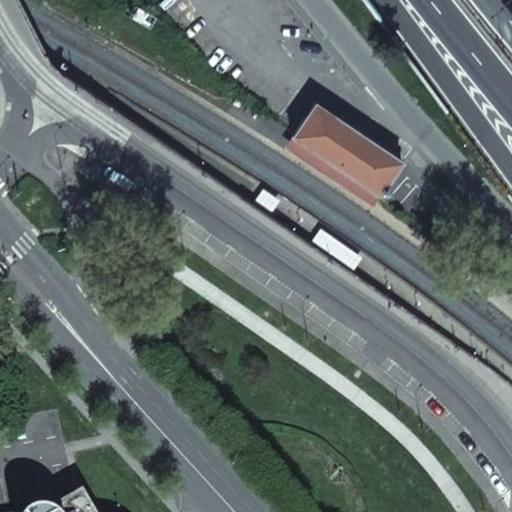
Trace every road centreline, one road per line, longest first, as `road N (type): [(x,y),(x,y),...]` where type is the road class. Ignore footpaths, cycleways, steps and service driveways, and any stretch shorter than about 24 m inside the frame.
road 1 (residential): [(511,448),(440,366),(168,176),(88,134),(22,140)]
road 2 (tertiary): [(316,0),(418,129),(511,222)]
road 3 (secondary): [(69,330),(235,511)]
road 4 (motorway): [(391,0),(511,170)]
road 5 (residential): [(69,330),(80,237),(69,200),(18,145)]
road 6 (motorway): [(424,0),(511,98)]
